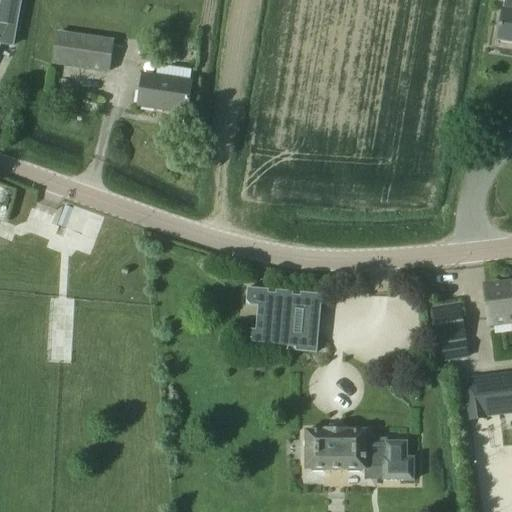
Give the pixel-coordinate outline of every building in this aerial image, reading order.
[(0,43),(13,46),(20,0),(1,0),(1,3),(0,5),(0,43)] [(497,40),(511,42),(511,0),(504,0),(503,10),(502,10),(497,40)] [(108,72),(113,41),(58,33),(53,63),(108,72)] [(186,114),(191,82),(142,75),(138,107),(186,114)] [(511,284),(486,288),(490,324),(511,321),(511,284)] [(316,354),(322,295),(247,288),(246,306),(258,307),(256,331),(244,329),(242,347),(316,354)] [(462,330),(458,305),(430,310),(434,335),(462,330)] [(511,414),(511,373),(464,380),(469,420),(511,414)] [(359,472),(361,470),(366,470),(366,468),(382,468),(382,481),(413,481),(413,458),(406,458),(406,442),(385,442),(385,445),(366,445),(366,431),(347,431),(347,430),(324,430),(324,431),(306,431),(305,470),(310,470),(312,472),(323,472),(325,470),(328,470),(328,471),(343,471),(343,470),(346,470),(348,472),(359,472)]
